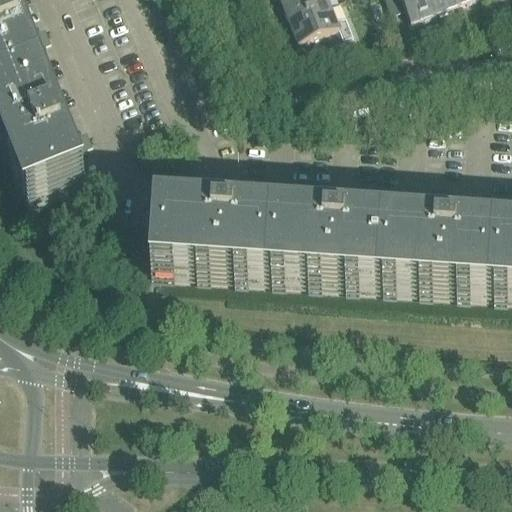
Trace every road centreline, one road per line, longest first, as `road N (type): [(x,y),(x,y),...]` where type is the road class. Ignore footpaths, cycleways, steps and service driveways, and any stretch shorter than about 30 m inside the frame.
road 1 (tertiary): [(146,470),(511,481)]
road 2 (residential): [(217,0),(252,89),(283,102),(511,75)]
road 3 (tertiary): [(511,435),(419,429),(172,390)]
road 4 (tertiary): [(172,390),(1,342)]
road 5 (tertiary): [(172,390),(97,392),(29,377)]
